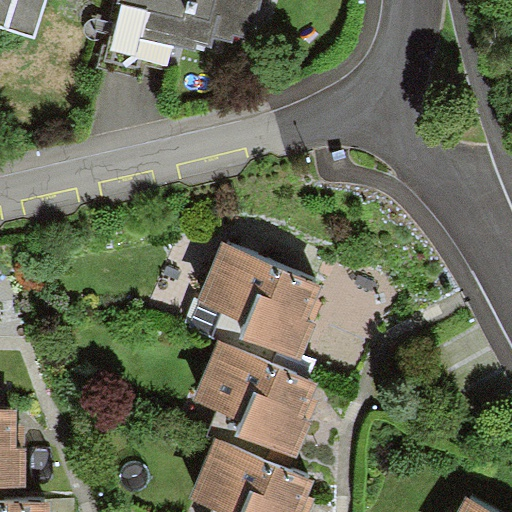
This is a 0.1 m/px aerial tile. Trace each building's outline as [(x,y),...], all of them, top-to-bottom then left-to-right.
[(46,0),(0,0),(0,25),(35,37),(46,0)] [(120,0),(120,4),(122,5),(115,37),(112,36),(109,47),(104,46),(100,66),(142,76),(145,64),(178,71),(184,47),(196,50),(197,44),(213,48),(215,40),(233,44),(235,38),(253,42),(262,0),(120,0)] [(324,284),(223,242),(199,301),(224,312),(213,339),(219,341),(272,363),(278,349),(303,359),(318,321),(310,318),(324,284)] [(272,363),(219,341),(192,401),(217,410),(207,435),(216,439),(292,470),(313,418),(306,415),(319,382),(272,363)] [(0,408),(0,501),(25,501),(25,449),(18,449),(18,409),(0,408)] [(292,470),(216,439),(191,502),(212,511),(211,511),(298,511),(312,478),(292,470)] [(501,511),(467,493),(456,511),(501,511)] [(25,501),(0,501),(0,511),(49,511),(49,502),(25,501)]
